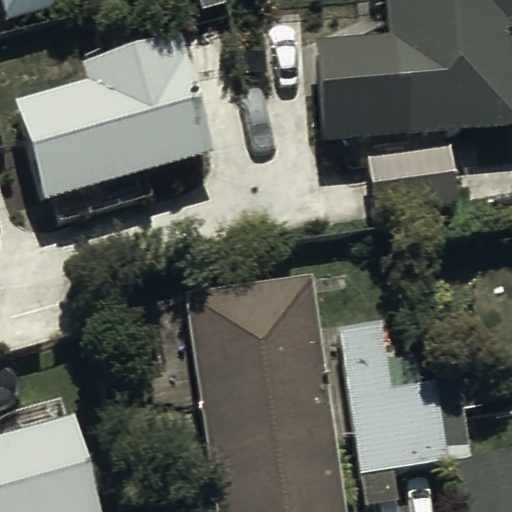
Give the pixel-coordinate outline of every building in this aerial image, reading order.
[(0,0),(0,16),(2,16),(7,35),(62,21),(60,12),(104,0),(0,0)] [(511,0),(386,0),(389,34),(315,40),(323,140),(511,123),(511,0)] [(87,78),(14,100),(44,200),(214,149),(179,31),(81,60),(87,78)] [(376,325),(315,334),(309,291),(182,307),(211,511),(396,511),(393,488),(453,480),(457,511),(511,511),(511,467),(471,474),(468,453),(442,457),(429,370),(383,376),(376,325)] [(101,511),(72,412),(0,433),(0,511),(101,511)]
